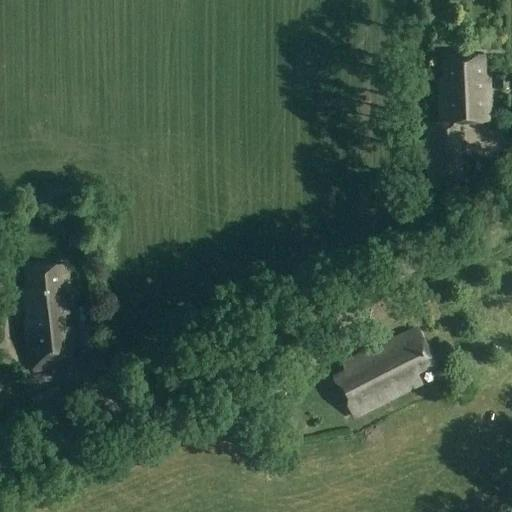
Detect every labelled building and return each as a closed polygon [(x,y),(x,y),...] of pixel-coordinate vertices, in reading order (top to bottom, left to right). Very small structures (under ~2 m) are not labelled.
[(457,121),(489,119),(488,78),(483,78),(482,54),(443,56),(444,79),(439,79),(441,122),(427,123),(429,188),(460,185),(457,121)] [(508,88),(508,75),(497,75),(498,88),(508,88)] [(72,348),(75,348),(72,326),(64,327),(62,313),(71,313),(65,264),(25,267),(28,289),(23,288),(29,351),(31,351),(33,370),(74,367),(72,348)] [(415,372),(435,363),(418,328),(378,345),(381,353),(370,357),(366,351),(343,363),(345,369),(332,376),(354,416),(420,383),(415,372)] [(291,382),(311,374),(303,356),(262,374),(271,395),(292,385),(291,382)]
